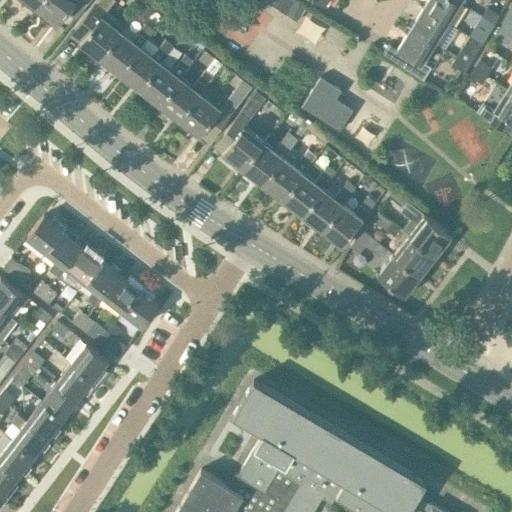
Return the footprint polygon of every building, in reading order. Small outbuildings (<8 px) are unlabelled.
[(25,0),(36,8),(42,0),(25,0)] [(42,0),(36,8),(56,24),(67,10),(76,17),(89,0),(42,0)] [(79,42),(100,58),(121,29),(101,14),(112,0),(97,0),(81,21),(90,28),(79,42)] [(459,0),(426,0),(423,6),(449,22),(462,2),(459,0)] [(423,6),(410,26),(436,43),(449,22),(423,6)] [(482,15),(494,22),(499,14),(487,7),(482,15)] [(511,7),(500,26),(511,33),(511,7)] [(470,35),(481,42),(494,22),(482,15),(470,35)] [(100,58),(119,73),(146,38),(153,29),(145,23),(133,38),(121,29),(100,58)] [(402,65),(423,78),(431,66),(425,62),(436,43),(410,26),(397,47),(409,54),(402,65)] [(496,34),(507,41),(511,33),(500,26),(496,34)] [(457,55),(469,63),(481,42),(470,35),(457,55)] [(139,88),(161,60),(173,44),(165,38),(158,47),(146,38),(119,73),(139,88)] [(159,104),(181,75),(193,60),(185,53),(173,69),(161,60),(139,88),(159,104)] [(452,63),(464,70),(469,63),(457,55),(452,63)] [(475,67),(487,74),(491,66),(480,59),(475,67)] [(470,74),(482,82),(487,74),(475,67),(470,74)] [(193,84),(201,91),(213,75),(205,69),(193,84)] [(159,104),(179,119),(201,91),(181,75),(159,104)] [(302,105),(340,129),(353,108),(336,97),(341,88),(320,75),(302,105)] [(233,91),(242,98),(251,86),(242,79),(233,91)] [(477,110),(511,131),(511,89),(507,87),(496,80),(477,110)] [(256,90),(247,102),(256,109),(265,97),(256,90)] [(199,135),(200,134),(210,121),(219,128),(242,98),(233,91),(221,106),(201,91),(179,119),(199,135)] [(222,153),(242,168),(264,140),(244,124),(256,109),(247,102),(223,132),(224,132),(233,139),(223,152),(222,153)] [(200,134),(209,141),(219,128),(210,121),(200,134)] [(262,184),(284,155),(298,138),(289,130),(275,148),(264,140),(242,168),(262,184)] [(214,145),(223,152),(233,139),(224,132),(214,145)] [(301,158),(309,164),(316,155),(308,149),(301,158)] [(262,184),(282,199),(304,171),(284,155),(262,184)] [(282,199),(301,215),(323,186),(324,186),(336,170),(328,164),(315,180),(304,171),(282,199)] [(301,215),(321,230),(343,202),(355,186),(347,179),(335,195),(324,186),(323,186),(301,215)] [(388,195),(396,202),(402,194),(394,188),(388,195)] [(321,230),(341,246),(363,217),(375,201),(367,195),(355,211),(343,202),(321,230)] [(408,233),(436,255),(452,234),(408,200),(401,209),(417,221),(408,233)] [(386,229),(392,220),(377,209),(371,217),(386,229)] [(46,251),(66,225),(54,215),(51,219),(43,214),(27,235),(46,251)] [(392,252),(420,274),(436,255),(408,233),(392,220),(386,229),(401,241),(392,252)] [(58,275),(82,244),(75,238),(78,234),(66,225),(46,251),(56,258),(49,268),(58,275)] [(356,237),(379,255),(386,247),(362,229),(356,237)] [(84,280),(101,258),(82,244),(58,275),(67,282),(75,273),(84,280)] [(376,273),(405,295),(420,274),(392,252),(376,273)] [(3,266),(22,281),(30,271),(11,256),(3,266)] [(96,304),(103,295),(120,273),(101,258),(84,280),(95,289),(88,298),(96,304)] [(103,295),(122,310),(142,284),(130,274),(127,278),(120,273),(103,295)] [(1,275),(0,276),(0,305),(7,311),(16,300),(22,304),(28,296),(1,275)] [(34,290),(41,296),(49,286),(42,280),(34,290)] [(122,310),(142,325),(159,303),(151,297),(155,293),(142,284),(122,310)] [(41,296),(49,302),(57,291),(49,286),(41,296)] [(0,336),(2,338),(17,319),(7,311),(0,305),(0,336)] [(35,314),(45,322),(51,314),(41,306),(35,314)] [(72,320),(79,326),(87,315),(80,309),(72,320)] [(79,326),(98,340),(106,330),(87,315),(79,326)] [(51,327),(62,335),(68,327),(57,319),(51,327)] [(98,340),(118,356),(126,345),(115,337),(121,329),(113,322),(106,330),(98,340)] [(11,344),(21,353),(27,345),(17,337),(11,344)] [(86,341),(71,361),(97,381),(106,368),(102,365),(108,358),(86,341)] [(5,352),(16,360),(21,353),(11,344),(5,352)] [(28,357),(38,366),(44,358),(34,350),(28,357)] [(22,365),(32,373),(38,366),(28,357),(22,365)] [(71,361),(56,380),(78,397),(83,390),(87,393),(97,381),(71,361)] [(236,471),(228,484),(200,468),(174,511),(448,511),(417,494),(425,480),(253,378),(232,414),(262,431),(238,472),(236,471)] [(56,380),(41,399),(63,416),(78,397),(56,380)] [(0,393),(0,396),(9,404),(15,396),(4,388),(0,393)] [(0,409),(3,411),(9,404),(0,396),(0,409)] [(41,399),(27,418),(48,435),(63,416),(41,399)] [(20,426),(12,437),(34,454),(48,435),(27,418),(18,411),(11,419),(20,426)] [(12,437),(0,452),(0,458),(19,473),(34,454),(12,437)] [(0,458),(0,488),(8,495),(18,482),(14,479),(19,473),(0,458)] [(0,505),(8,495),(0,488),(0,505)]
